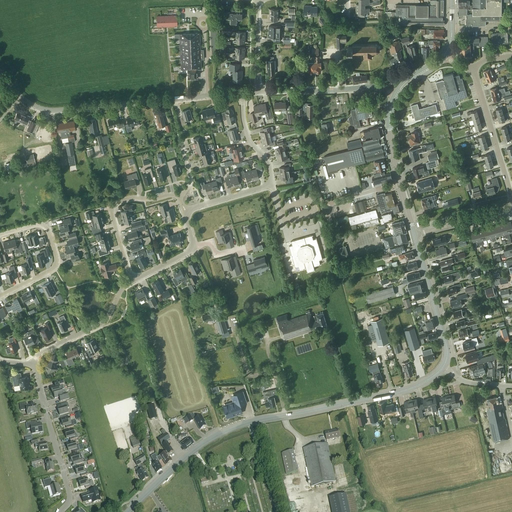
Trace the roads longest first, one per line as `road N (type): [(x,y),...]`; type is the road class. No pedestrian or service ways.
road 1 (secondary): [(127,511),(211,437),(412,387),(443,366)]
road 2 (tertiary): [(18,95),(46,110),(207,96)]
road 3 (residential): [(34,361),(69,491),(59,511)]
road 4 (residential): [(0,296),(56,263),(45,227),(0,235)]
road 5 (residential): [(131,281),(113,204),(178,197)]
road 6 (tertiary): [(256,91),(377,86),(395,95)]
road 7 (residential): [(511,198),(472,67)]
road 8 (secondary): [(443,366),(444,334),(414,235)]
road 9 (residential): [(34,361),(104,321),(131,281)]
